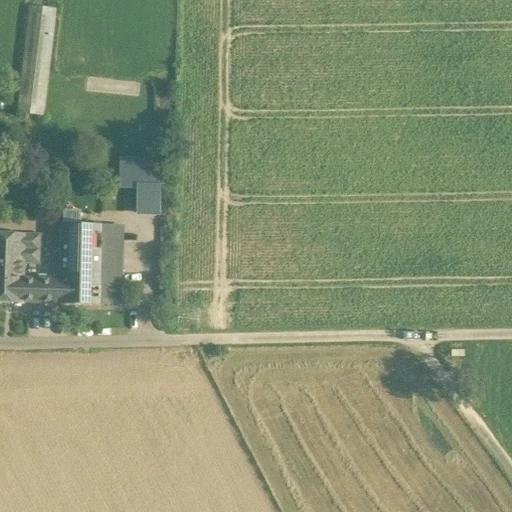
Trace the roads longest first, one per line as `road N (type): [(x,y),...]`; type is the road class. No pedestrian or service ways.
road 1 (unclassified): [(416,336),(0,339)]
road 2 (unclassified): [(511,473),(416,336)]
